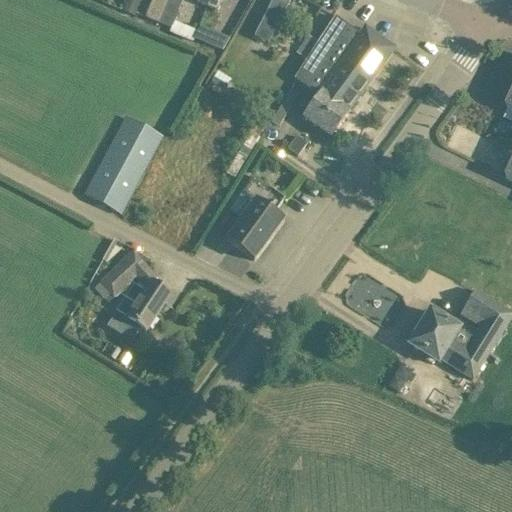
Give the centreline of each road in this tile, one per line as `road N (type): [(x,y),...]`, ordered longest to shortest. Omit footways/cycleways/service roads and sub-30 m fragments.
road 1 (unclassified): [(286,308),(490,23)]
road 2 (residential): [(286,308),(0,163)]
road 3 (unclassified): [(136,511),(286,308)]
